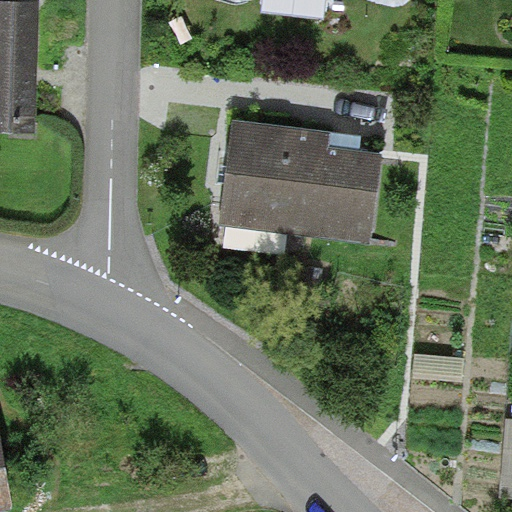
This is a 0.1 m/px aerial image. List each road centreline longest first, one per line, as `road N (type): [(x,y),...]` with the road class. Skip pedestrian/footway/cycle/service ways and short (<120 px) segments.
road 1 (tertiary): [(345,511),(220,388),(87,304)]
road 2 (residential): [(115,0),(110,255),(87,304)]
